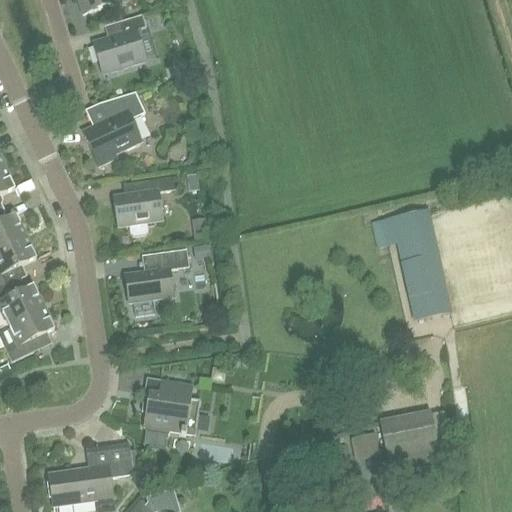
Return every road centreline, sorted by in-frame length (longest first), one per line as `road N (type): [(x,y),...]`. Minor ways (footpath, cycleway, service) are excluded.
road 1 (residential): [(9,425),(82,412),(102,374),(79,229),(33,131)]
road 2 (residential): [(33,131),(73,100),(48,0)]
